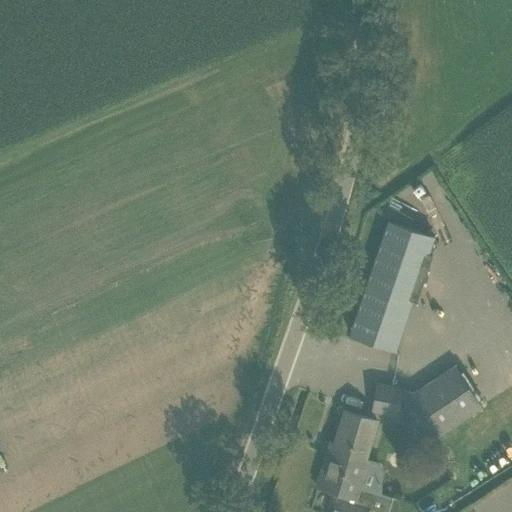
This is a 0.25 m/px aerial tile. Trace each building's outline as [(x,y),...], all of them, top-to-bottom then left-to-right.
[(349,334),(368,341),(393,349),(431,235),(388,220),(349,334)] [(429,443),(482,406),(454,365),(412,392),(400,389),(396,413),(409,416),(411,420),(404,425),(411,436),(419,430),(429,443)] [(396,413),(400,389),(400,387),(376,384),(372,409),(396,413)] [(332,450),(367,460),(367,458),(364,456),(375,419),(344,409),(332,450)] [(481,419),(470,427),(476,435),(487,427),(481,419)] [(328,448),(316,486),(335,491),(334,497),(333,496),(327,511),(369,511),(376,490),(359,485),(367,460),(332,450),(328,448)]
